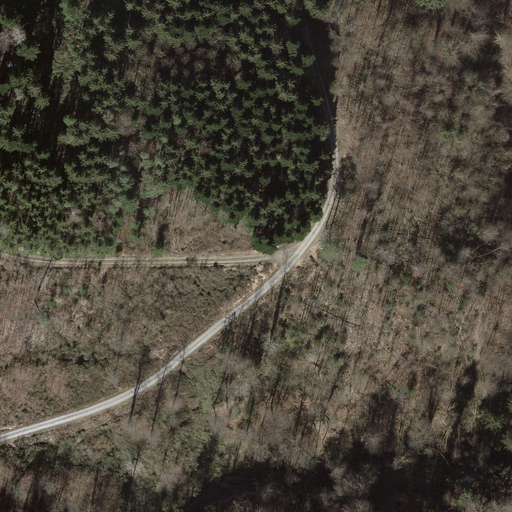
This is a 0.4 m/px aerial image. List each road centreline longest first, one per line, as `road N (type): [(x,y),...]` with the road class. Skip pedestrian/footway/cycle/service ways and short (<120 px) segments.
road 1 (track): [(292,0),(314,49),(334,141),(329,213),(245,308),(172,366),(115,404),(0,436)]
road 2 (track): [(308,243),(268,257),(116,263),(49,263),(0,251)]
